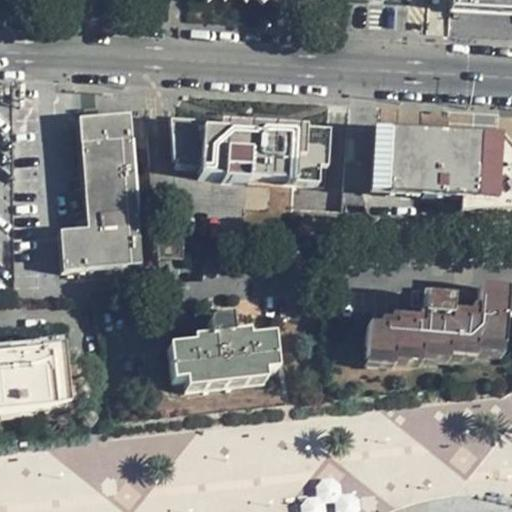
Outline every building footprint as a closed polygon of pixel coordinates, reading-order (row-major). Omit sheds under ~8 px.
[(511,0),(449,0),(449,9),(511,11),(511,0)] [(59,271),(129,266),(137,265),(125,117),(76,120),(83,231),(56,233),(59,271)] [(196,170),(196,178),(219,179),(219,183),(244,184),(244,181),(314,185),(316,167),(322,168),(323,131),(167,122),(169,163),(173,162),(174,169),(196,170)] [(366,194),(441,198),(440,134),(370,130),(366,194)] [(511,155),(497,137),(440,134),(441,198),(456,199),(457,213),(511,211),(511,155)] [(471,351),(491,352),(498,353),(504,291),(476,289),(473,321),(446,319),(447,301),(420,299),(419,325),(392,324),(391,329),(363,327),(361,363),(389,365),(390,360),(416,362),(417,357),(443,359),(443,354),(471,356),(471,351)] [(225,320),(206,323),(212,379),(271,372),(267,337),(228,342),(225,320)] [(212,379),(206,323),(202,330),(203,345),(165,349),(168,384),(212,379)] [(0,413),(25,411),(64,406),(59,349),(34,351),(34,354),(0,357),(0,413)]
